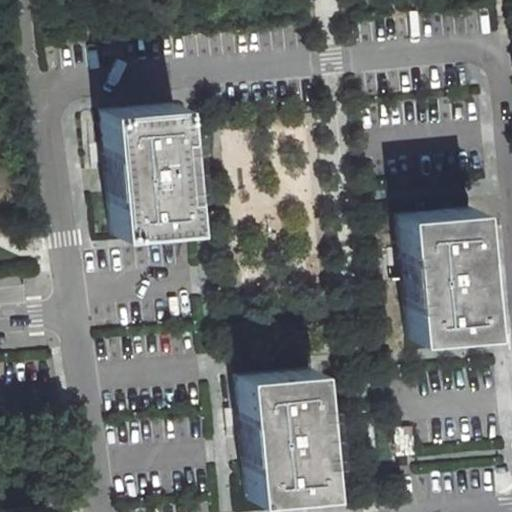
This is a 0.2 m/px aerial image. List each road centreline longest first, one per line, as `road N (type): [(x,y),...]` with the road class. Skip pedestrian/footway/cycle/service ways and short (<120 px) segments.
road 1 (unclassified): [(511,173),(504,78),(490,58),(468,49),(41,87),(72,313)]
road 2 (unclassified): [(72,313),(98,511)]
